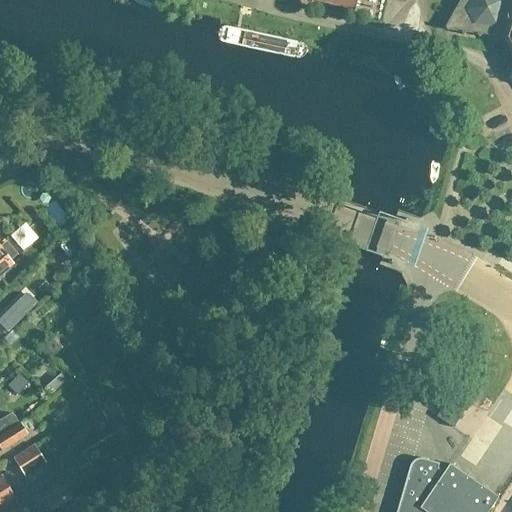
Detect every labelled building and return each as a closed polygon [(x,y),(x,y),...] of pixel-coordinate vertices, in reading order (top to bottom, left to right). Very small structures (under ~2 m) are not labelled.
[(304,0),(353,11),(355,0),(304,0)] [(511,0),(459,0),(460,2),(455,12),(451,13),(452,16),(444,32),(461,34),(463,37),(466,35),(477,36),(479,39),(481,36),(493,38),(495,41),(497,38),(509,40),(511,46),(511,0)] [(191,18),(186,37),(280,60),(284,41),(191,18)] [(0,275),(19,259),(6,244),(0,248),(0,275)] [(189,255),(179,267),(195,279),(200,277),(204,272),(203,266),(189,255)] [(25,295),(7,313),(18,324),(36,306),(25,295)] [(438,405),(443,396),(431,388),(426,397),(438,405)] [(453,430),(469,406),(452,395),(436,418),(453,430)] [(103,417),(108,426),(121,418),(117,409),(103,417)] [(0,420),(0,436),(10,430),(4,419),(0,420)] [(19,424),(10,430),(0,436),(0,452),(1,454),(27,437),(19,424)] [(24,479),(45,465),(33,446),(11,459),(24,479)] [(490,511),(499,499),(450,465),(445,474),(438,469),(440,465),(425,460),(423,460),(421,460),(419,460),(417,460),(416,461),(414,462),(413,463),(412,465),(411,466),(410,468),(397,511),(490,511)] [(0,509),(14,500),(0,478),(0,477),(0,509)] [(65,511),(69,510),(74,507),(69,500),(65,495),(45,509),(47,511),(35,511),(29,502),(12,511),(65,511)]
